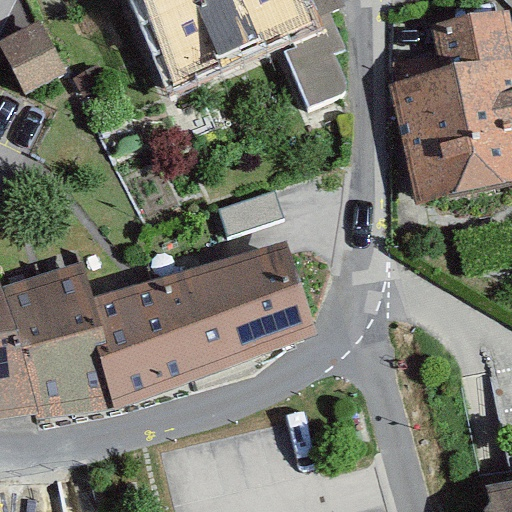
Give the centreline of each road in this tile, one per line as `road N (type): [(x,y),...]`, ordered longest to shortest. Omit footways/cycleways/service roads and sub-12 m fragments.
road 1 (residential): [(350,319),(318,363),(214,411),(125,438),(0,458)]
road 2 (residential): [(372,0),(366,264),(350,319)]
road 3 (residential): [(350,319),(379,377),(416,511)]
